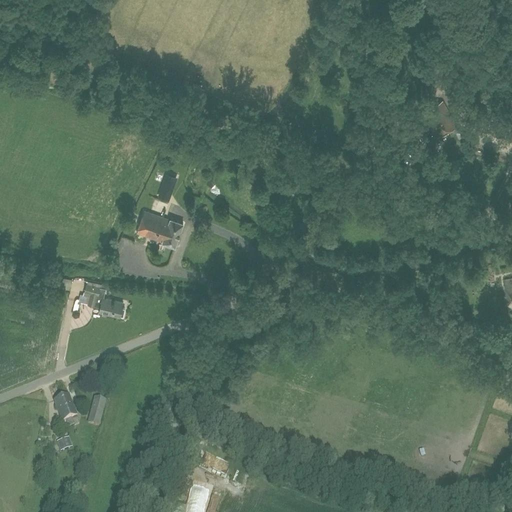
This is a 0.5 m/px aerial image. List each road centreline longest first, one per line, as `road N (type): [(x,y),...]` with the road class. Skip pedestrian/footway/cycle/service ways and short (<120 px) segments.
road 1 (unclassified): [(195,319),(238,296),(511,6)]
road 2 (track): [(353,172),(0,46)]
road 3 (track): [(511,347),(266,265)]
road 4 (unclassified): [(0,399),(195,319)]
road 5 (unclassified): [(131,511),(195,319)]
road 6 (track): [(353,172),(511,230)]
